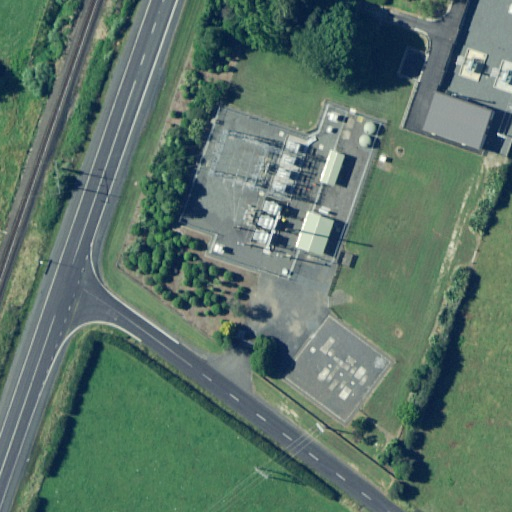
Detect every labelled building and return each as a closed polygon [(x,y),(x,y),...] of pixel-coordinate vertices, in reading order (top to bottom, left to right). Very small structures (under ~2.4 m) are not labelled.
[(511,23),(483,13),(475,35),(511,48),(511,23)] [(379,123),(368,119),(359,144),(370,148),(379,123)] [(217,174),(267,191),(250,239),(266,245),(278,211),(286,214),(291,200),(307,155),(301,153),(304,146),(291,141),(289,148),(233,129),(217,174)] [(346,156),(333,152),(322,181),(336,186),(346,156)] [(336,223),(311,213),(298,247),(323,256),(336,223)]
